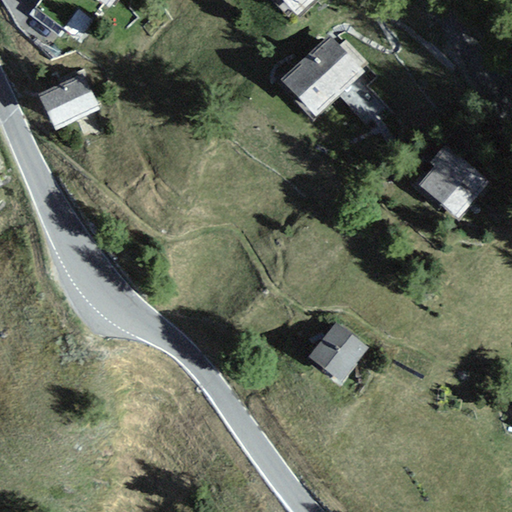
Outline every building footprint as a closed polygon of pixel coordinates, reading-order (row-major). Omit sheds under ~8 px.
[(91,0),(105,10),(112,0),(91,0)] [(268,0),(285,21),(312,0),(268,0)] [(319,38),(267,86),(303,123),(354,75),(319,38)] [(85,74),(28,92),(41,132),(98,114),(85,74)] [(436,150),(402,189),(441,223),(475,184),(436,150)] [(355,358),(323,329),(295,359),(327,388),(355,358)]
